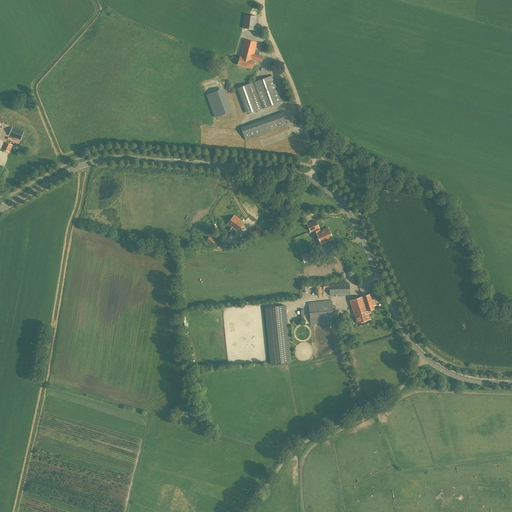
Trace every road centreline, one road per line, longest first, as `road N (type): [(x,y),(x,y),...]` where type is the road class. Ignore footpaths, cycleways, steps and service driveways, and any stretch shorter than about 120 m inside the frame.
road 1 (secondary): [(309,178),(108,158),(0,210)]
road 2 (secondary): [(511,383),(458,377),(415,348),(349,212),(309,178)]
road 3 (unclassified): [(309,178),(314,162),(298,101),(262,0)]
